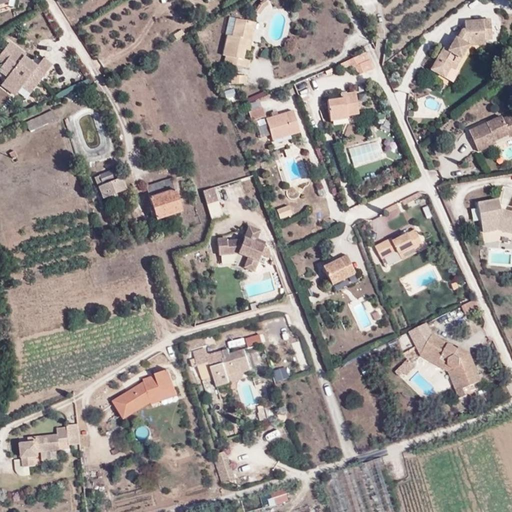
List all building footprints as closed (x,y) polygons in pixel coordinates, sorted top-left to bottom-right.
[(255,12),(259,15),(264,8),(261,3),(255,12)] [(245,51),(247,41),(251,42),(255,23),(229,17),(225,35),(228,36),(223,56),(226,57),(225,64),(248,69),(249,61),(243,59),(245,51)] [(466,30),(461,30),(447,51),(441,48),(429,68),(445,79),(447,76),(454,81),(460,72),(455,69),(470,44),(492,42),(492,20),(466,21),(466,30)] [(23,57),(25,54),(9,43),(0,54),(0,61),(3,64),(0,68),(0,72),(7,78),(1,85),(21,101),(22,100),(51,64),(43,59),(42,59),(37,66),(23,57)] [(374,70),(367,53),(359,56),(363,64),(355,68),(359,76),(374,70)] [(355,68),(363,64),(359,56),(347,61),(351,70),(355,68)] [(233,83),(233,84),(246,84),(246,76),(233,76),(231,77),(231,82),(233,83)] [(224,92),(226,100),(236,97),(234,89),(224,92)] [(348,93),(348,98),(342,99),(327,100),(330,121),(348,119),(348,116),(359,114),(356,92),(348,93)] [(249,112),(252,122),(266,117),(263,108),(249,112)] [(52,109),(26,122),(30,132),(57,119),(52,109)] [(272,117),(266,119),(268,125),(271,136),(272,141),(300,133),(294,110),(278,115),(272,117)] [(488,127),(483,129),(482,125),(469,130),(478,152),(496,144),(493,137),(507,131),(510,138),(511,137),(511,114),(502,119),(501,117),(487,123),(488,127)] [(261,139),(271,136),(268,125),(258,128),(261,139)] [(496,144),(510,138),(507,131),(493,137),(496,144)] [(348,149),(354,168),(384,158),(378,139),(348,149)] [(99,176),(107,197),(111,195),(131,187),(122,166),(99,176)] [(171,179),(146,187),(156,220),(181,212),(171,179)] [(207,204),(216,201),(213,189),(203,192),(207,204)] [(511,213),(500,209),(499,200),(479,204),(484,232),(499,229),(511,234),(511,213)] [(384,206),(385,218),(399,217),(398,205),(384,206)] [(277,210),(280,218),(292,214),(289,206),(277,210)] [(219,255),(238,254),(248,258),(258,261),(260,255),(263,246),(255,242),(256,239),(259,231),(248,227),(242,241),(239,240),(227,241),(227,238),(218,239),(219,255)] [(418,249),(425,245),(419,234),(416,236),(413,231),(393,241),(392,238),(376,247),(383,259),(398,251),(401,255),(407,251),(416,246),(418,249)] [(263,246),(260,255),(271,259),(270,258),(271,258),(267,248),(263,246)] [(409,256),(419,251),(418,249),(416,246),(407,251),(409,256)] [(322,267),(332,286),(356,273),(346,255),(322,267)] [(244,268),(254,271),(258,261),(248,258),(244,268)] [(479,308),(475,301),(463,307),(466,314),(479,308)] [(408,332),(396,338),(403,350),(414,345),(408,332)] [(260,334),(245,337),(247,346),(262,342),(260,334)] [(471,353),(467,355),(460,350),(433,334),(424,350),(440,359),(442,355),(450,359),(450,364),(455,368),(459,379),(463,389),(464,388),(481,381),(482,381),(471,353)] [(209,363),(217,387),(230,383),(228,377),(243,373),(251,370),(245,349),(231,354),(229,349),(210,354),(207,353),(205,348),(194,352),(198,367),(209,363)] [(449,372),(453,381),(459,379),(455,368),(450,364),(450,359),(442,355),(440,359),(424,350),(421,356),(449,372)] [(372,374),(369,366),(362,369),(365,377),(372,374)] [(407,375),(413,370),(409,366),(404,372),(407,375)] [(275,381),(288,378),(286,367),(272,369),(275,381)] [(153,405),(178,397),(170,371),(157,376),(157,377),(145,381),(146,383),(116,402),(126,419),(152,402),(153,405)] [(230,383),(245,379),(243,373),(228,377),(230,383)] [(463,389),(459,379),(453,381),(460,398),(467,396),(464,388),(463,389)] [(467,396),(484,389),(481,381),(464,388),(467,396)] [(219,394),(232,390),(230,383),(217,387),(219,394)] [(70,450),(69,445),(80,444),(78,425),(67,426),(67,428),(57,429),(58,435),(37,437),(38,443),(21,444),(22,459),(29,459),(30,467),(40,466),(40,460),(60,458),(59,451),(70,450)] [(221,482),(232,480),(226,451),(215,453),(221,482)] [(30,467),(29,459),(22,459),(15,460),(16,471),(20,477),(30,476),(30,467)] [(332,511),(400,511),(383,459),(321,478),(332,511)] [(292,501),(288,488),(260,495),(264,509),(292,501)]
